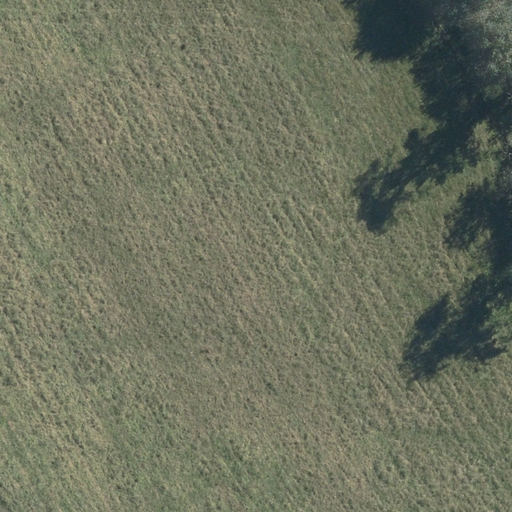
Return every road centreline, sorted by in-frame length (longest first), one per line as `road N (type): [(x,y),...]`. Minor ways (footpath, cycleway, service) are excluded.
road 1 (unknown): [(137,0),(458,511)]
road 2 (unknown): [(238,159),(0,304)]
